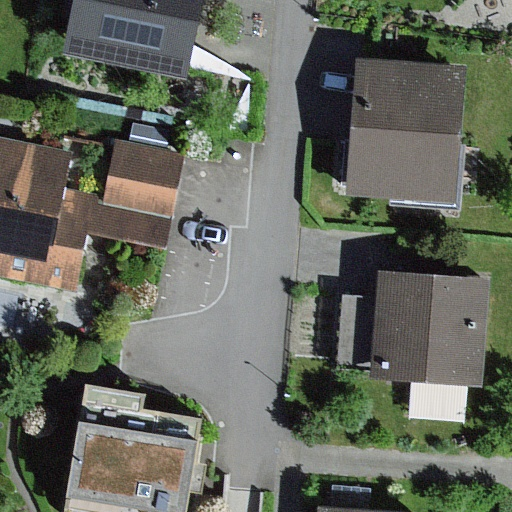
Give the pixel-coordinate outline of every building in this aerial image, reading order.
[(181,78),(199,0),(78,0),(67,51),(181,78)] [(472,60),(363,52),(357,138),(346,137),(343,186),(462,194),(472,60)] [(68,190),(77,150),(0,133),(0,272),(80,289),(93,225),(99,196),(68,190)] [(119,140),(108,198),(176,211),(187,153),(119,140)] [(108,198),(99,196),(93,225),(171,241),(176,211),(108,198)] [(498,273),(386,264),(384,294),(346,290),(340,366),(415,372),(472,376),(489,378),(498,273)] [(472,376),(415,372),(412,416),(469,420),(472,376)] [(149,389),(93,380),(72,511),(192,511),(209,412),(147,402),(149,389)] [(439,511),(440,510),(325,501),(324,511),(439,511)]
